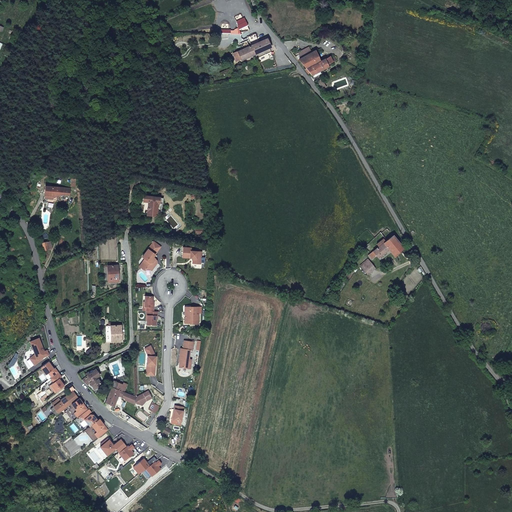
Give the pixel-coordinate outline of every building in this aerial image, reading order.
[(247,25),(243,18),(237,21),(238,25),(237,25),(237,26),(239,29),(247,25)] [(251,45),(255,54),(271,47),(269,44),(271,43),(269,38),(251,45)] [(241,60),(255,54),(251,45),(238,51),(240,58),(241,60)] [(313,50),(299,60),(305,68),(304,70),(308,74),(309,73),(311,75),(327,65),(326,63),(335,58),(333,55),(331,57),(329,54),(320,60),(313,50)] [(326,86),(323,81),(322,79),(318,82),(317,82),(322,89),(326,86)] [(45,195),(55,196),(59,196),(60,194),(60,188),(48,186),(48,183),(45,183),(44,194),(45,195)] [(157,203),(158,197),(145,195),(144,201),(148,202),(146,214),(151,214),(151,215),(156,216),(157,203)] [(155,219),(154,227),(154,228),(161,229),(162,220),(155,219)] [(404,247),(393,234),(392,235),(385,241),(383,238),(376,244),(378,246),(368,254),(376,264),(375,265),(376,267),(383,262),(379,257),(388,250),(395,257),(397,255),(396,254),(404,247)] [(160,247),(153,241),(142,257),(144,259),(143,261),(144,270),(149,269),(151,270),(157,262),(156,260),(154,258),(152,257),(154,254),(160,247)] [(52,242),(43,243),(44,251),(52,250),(52,242)] [(192,263),(200,264),(201,252),(190,251),(190,248),(183,247),(182,257),(190,258),(190,257),(192,257),(192,258),(192,263)] [(371,262),(368,259),(360,266),(363,269),(371,262)] [(363,269),(367,274),(375,268),(371,262),(363,269)] [(108,282),(118,281),(117,265),(107,266),(108,282)] [(145,311),(153,311),(153,307),(152,307),(153,296),(144,295),(144,302),(144,307),(146,307),(145,311)] [(198,306),(184,306),(184,312),(186,311),(186,318),(185,318),(184,318),(184,323),(198,323),(198,306)] [(153,311),(145,311),(145,315),(146,315),(146,325),(155,325),(156,315),(157,316),(157,311),(153,311)] [(122,341),(121,325),(105,326),(106,342),(122,341)] [(43,350),(39,339),(30,341),(35,354),(31,358),(35,364),(43,358),(42,357),(49,355),(47,351),(43,352),(42,350),(43,350)] [(193,342),(183,340),(182,349),(180,348),(179,356),(181,357),(180,360),(179,361),(178,367),(190,368),(190,363),(188,363),(188,359),(190,350),(192,350),(193,342)] [(151,348),(145,350),(147,354),(146,364),(148,364),(147,375),(154,375),(155,358),(153,358),(153,356),(154,353),(151,348)] [(81,380),(86,385),(89,383),(94,389),(101,384),(96,376),(98,374),(95,369),(92,371),(92,370),(86,374),(87,375),(81,380)] [(61,377),(58,372),(52,377),(50,378),(53,382),(49,385),(55,392),(64,385),(59,379),(61,377)] [(112,387),(120,391),(124,392),(127,385),(124,383),(123,385),(115,381),(112,387)] [(106,402),(114,405),(118,396),(120,391),(112,387),(106,402)] [(145,401),(152,396),(148,390),(137,397),(136,396),(124,392),(122,397),(126,398),(125,400),(136,403),(136,402),(142,404),(143,402),(145,402),(145,401)] [(71,404),(78,398),(73,391),(61,400),(61,401),(59,403),(58,402),(53,406),(54,406),(50,409),(55,415),(71,404)] [(79,398),(78,398),(71,404),(76,411),(74,413),(77,417),(78,416),(87,409),(85,406),(83,406),(83,404),(79,398)] [(160,406),(155,404),(151,410),(155,413),(160,406)] [(183,407),(174,405),(173,409),(174,409),(172,419),(180,421),(182,411),(183,407)] [(88,408),(87,409),(78,416),(82,421),(84,419),(89,426),(91,425),(97,420),(93,414),(90,414),(90,412),(91,412),(88,408)] [(99,418),(97,420),(91,425),(96,432),(94,433),(98,438),(108,429),(105,426),(105,427),(103,427),(103,424),(99,418)] [(84,430),(93,441),(98,438),(94,433),(96,432),(91,425),(89,426),(84,430)] [(164,425),(161,431),(167,435),(170,430),(166,428),(167,427),(164,425)]
